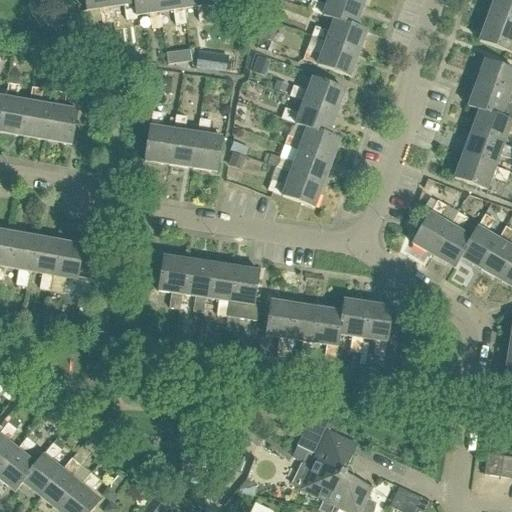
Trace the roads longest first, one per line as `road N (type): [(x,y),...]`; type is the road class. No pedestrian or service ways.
road 1 (residential): [(364,254),(87,204),(73,187),(0,172)]
road 2 (residential): [(461,511),(455,486),(476,322),(364,254)]
road 3 (residential): [(364,254),(439,0)]
